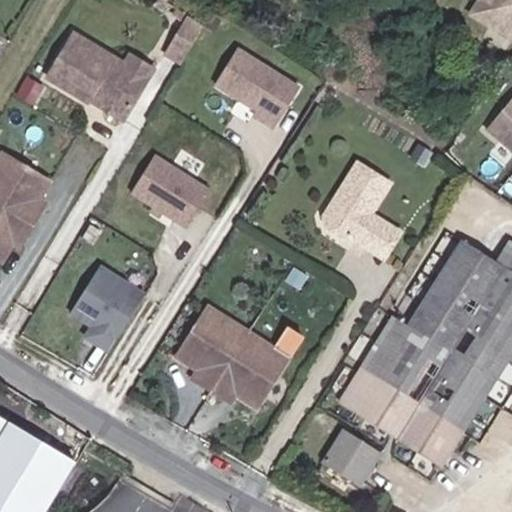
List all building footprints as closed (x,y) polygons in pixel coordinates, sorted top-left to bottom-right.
[(511,0),(486,0),(477,17),(511,36),(511,0)] [(184,60),(197,67),(223,26),(209,18),(184,60)] [(65,83),(99,104),(126,58),(92,38),(65,83)] [(309,86),(248,49),(226,85),(272,113),(269,118),(283,127),(309,86)] [(131,115),(139,120),(160,84),(135,70),(138,66),(126,58),(99,104),(105,108),(110,98),(115,101),(113,105),(117,107),(114,113),(127,122),(131,115)] [(160,84),(167,72),(142,59),(138,66),(135,70),(160,84)] [(511,102),(492,127),(511,143),(511,102)] [(167,154),(143,191),(199,227),(222,190),(167,154)] [(0,256),(6,260),(40,203),(53,181),(9,155),(0,170),(0,256)] [(401,254),(417,228),(388,210),(405,178),(372,159),(339,214),(342,223),(365,235),(369,233),(384,241),(382,244),(401,254)] [(18,245),(26,249),(46,215),(41,213),(57,184),(53,181),(40,203),(6,260),(9,262),(18,245)] [(456,471),(511,381),(511,266),(478,246),(423,330),(407,320),(353,406),(456,471)] [(156,293),(111,265),(82,311),(103,325),(112,330),(105,341),(119,350),(156,293)] [(239,373),(261,335),(224,312),(200,351),(239,373)] [(103,325),(96,335),(105,341),(112,330),(103,325)] [(273,361),(263,355),(271,341),(261,335),(239,373),(259,384),(273,361)] [(281,397),(304,360),(271,341),(263,355),(273,361),(259,384),(281,397)] [(281,397),(259,384),(239,373),(200,351),(190,367),(212,379),(222,385),(215,400),(236,413),(243,401),(269,416),(281,397)] [(204,395),(215,400),(222,385),(212,379),(204,395)] [(0,417),(0,511),(43,511),(73,459),(0,417)] [(338,470),(376,492),(395,459),(358,436),(338,470)]
